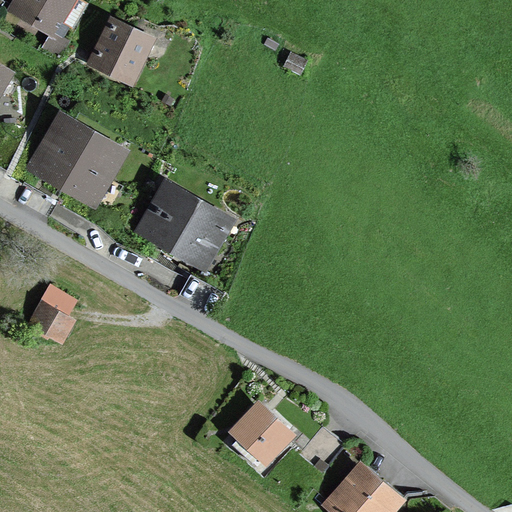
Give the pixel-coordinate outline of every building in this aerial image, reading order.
[(22,0),(18,9),(25,13),(22,18),(36,25),(38,21),(61,35),(68,24),(72,27),(87,3),(81,0),(68,0),(68,1),(66,0),(22,0)] [(111,22),(93,60),(131,79),(150,41),(111,22)] [(63,124),(39,166),(110,206),(121,187),(102,176),(115,153),(117,154),(118,153),(62,121),(61,123),(63,124)] [(166,192),(145,229),(160,237),(158,240),(184,254),(185,252),(201,262),(223,224),(224,225),(226,223),(166,189),(165,191),(166,192)] [(193,279),(183,297),(210,312),(220,294),(193,279)] [(70,298),(51,288),(30,330),(38,334),(42,327),(60,337),(69,321),(61,317),(70,298)] [(242,433),(232,443),(255,465),(286,434),(258,409),(238,430),(242,433)] [(362,469),(330,504),(339,511),(386,511),(397,499),(362,469)]
